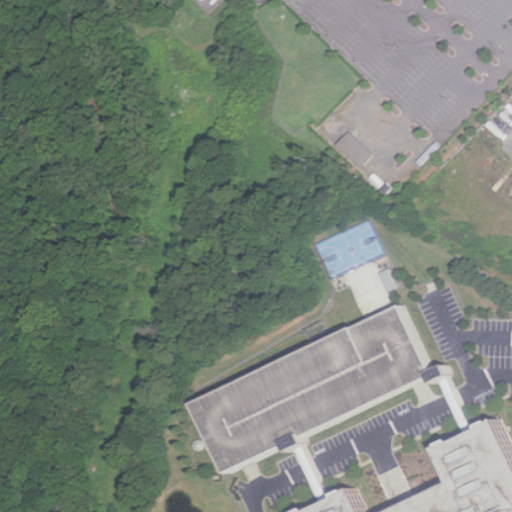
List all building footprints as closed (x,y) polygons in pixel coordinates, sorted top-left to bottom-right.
[(376,154),(351,131),(339,145),(364,168),(376,154)] [(382,272),(390,269),(397,285),(389,288),(382,272)] [(191,402),(225,474),(249,463),(282,448),(284,451),(296,445),(301,443),(299,438),(421,382),(427,379),(430,383),(442,378),(448,375),(443,364),(430,370),(401,306),(397,307),(368,320),(191,402)] [(511,511),(511,462),(491,419),(467,431),(429,449),(445,481),(382,511),(362,511),(349,486),(322,499),(295,511),(511,511)] [(206,445),(206,443),(205,441),(204,440),(202,439),(200,439),(198,439),(196,440),(195,442),(194,444),(194,446),(195,448),(196,449),(198,450),(200,451),(202,451),(204,450),(205,448),(206,447),(206,445)]
